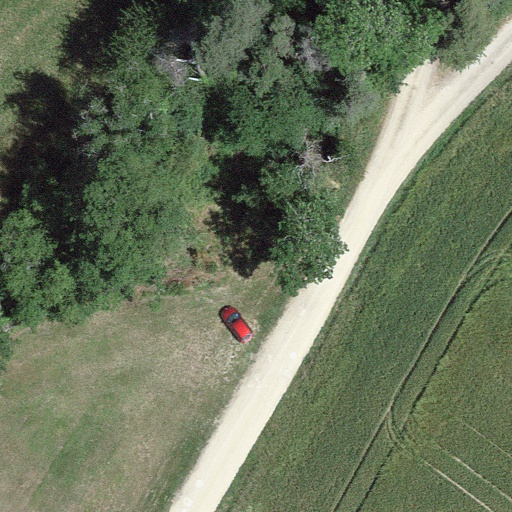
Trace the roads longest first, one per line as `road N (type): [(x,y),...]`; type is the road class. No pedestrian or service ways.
road 1 (track): [(192,511),(392,168),(511,51)]
road 2 (track): [(392,168),(444,0)]
